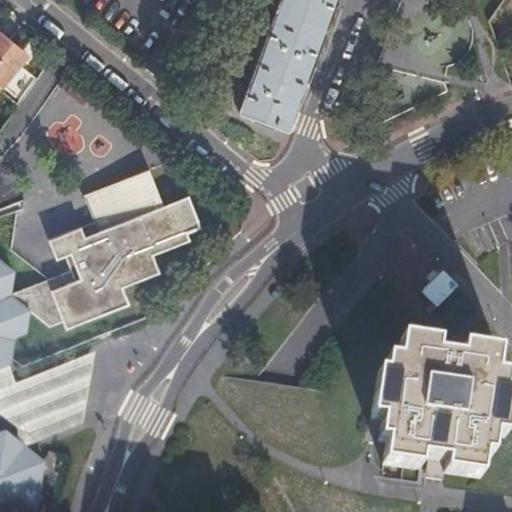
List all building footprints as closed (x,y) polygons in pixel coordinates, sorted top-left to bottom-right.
[(332,0),(279,0),(238,112),(285,129),(332,0)] [(26,54),(0,32),(0,83),(19,99),(34,77),(18,64),(26,54)] [(171,54),(156,43),(144,60),(140,65),(162,80),(178,58),(171,54)] [(9,292),(20,300),(62,284),(79,325),(139,300),(132,284),(168,270),(162,254),(198,240),(196,235),(208,230),(196,199),(171,209),(155,171),(87,198),(95,219),(50,237),(57,256),(63,253),(69,267),(9,292)] [(29,306),(20,300),(9,292),(13,269),(0,258),(0,363),(10,360),(13,335),(25,332),(29,306)] [(444,269),(422,291),(437,294),(454,277),(444,269)] [(448,472),(481,477),(484,456),(493,457),(495,438),(504,439),(511,388),(502,387),(505,372),(495,371),(498,351),(463,346),(462,355),(433,351),(435,342),(398,337),(395,357),(387,356),(385,371),(377,370),(371,420),(378,421),(376,442),(384,444),(382,465),(420,469),(422,462),(449,465),(448,472)] [(0,413),(18,426),(18,446),(21,449),(83,421),(95,354),(18,385),(10,360),(0,363),(0,413)] [(5,435),(0,437),(0,511),(8,511),(30,504),(36,461),(21,449),(18,446),(5,435)]
